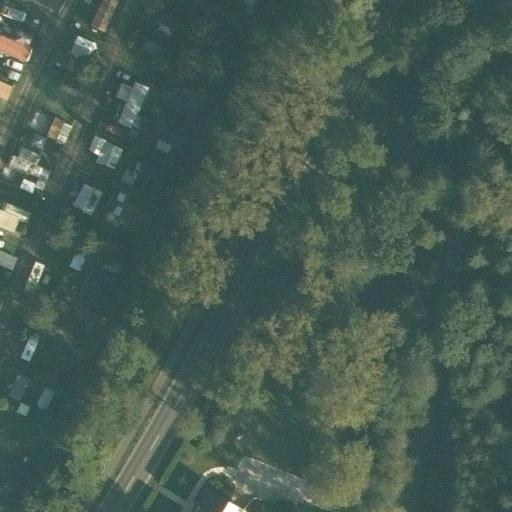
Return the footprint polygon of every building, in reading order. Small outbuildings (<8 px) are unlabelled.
[(35,0),(61,9),(63,0),(35,0)] [(165,0),(158,21),(176,28),(184,7),(166,0),(165,0)] [(71,51),(89,56),(93,40),(76,35),(71,51)] [(0,97),(6,100),(13,85),(0,79),(0,97)] [(116,120),(130,126),(149,85),(134,79),(116,120)] [(160,102),(197,117),(204,100),(167,84),(160,102)] [(171,142),(181,146),(185,136),(166,127),(169,119),(155,113),(148,129),(159,135),(154,146),(166,152),(171,142)] [(28,143),(41,148),(45,135),(32,131),(28,143)] [(113,168),(120,149),(98,140),(90,159),(113,168)] [(48,167),(37,166),(40,150),(14,146),(8,176),(45,182),(48,167)] [(140,163),(137,176),(164,181),(167,168),(140,163)] [(71,209),(91,216),(101,189),(82,182),(71,209)] [(29,220),(31,208),(0,201),(0,226),(15,229),(17,218),(29,220)] [(0,248),(0,263),(12,268),(18,256),(0,248)] [(83,328),(107,274),(86,265),(62,319),(83,328)] [(21,398),(27,377),(15,374),(10,395),(21,398)] [(44,386),(36,402),(46,407),(54,390),(44,386)] [(0,428),(15,435),(22,417),(0,407),(0,428)] [(220,408),(211,421),(222,428),(230,414),(220,408)] [(232,416),(230,414),(222,428),(224,429),(232,416)] [(26,492),(36,471),(13,461),(4,482),(26,492)] [(192,511),(240,511),(206,491),(192,511)]
